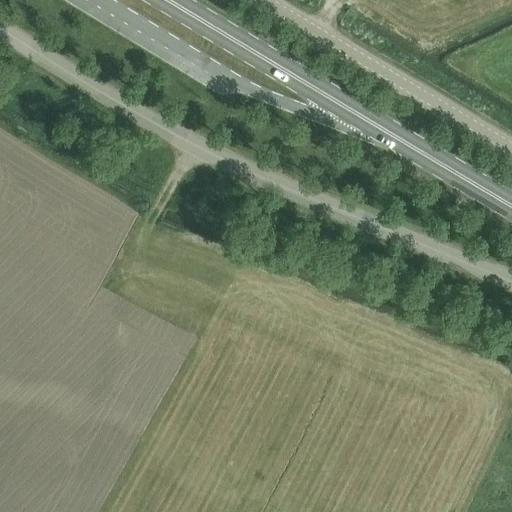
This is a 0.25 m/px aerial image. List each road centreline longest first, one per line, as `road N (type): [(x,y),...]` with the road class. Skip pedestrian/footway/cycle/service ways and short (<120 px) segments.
road 1 (unclassified): [(511,286),(196,148),(0,29)]
road 2 (primary): [(511,206),(169,0)]
road 3 (unclassified): [(511,150),(257,0)]
